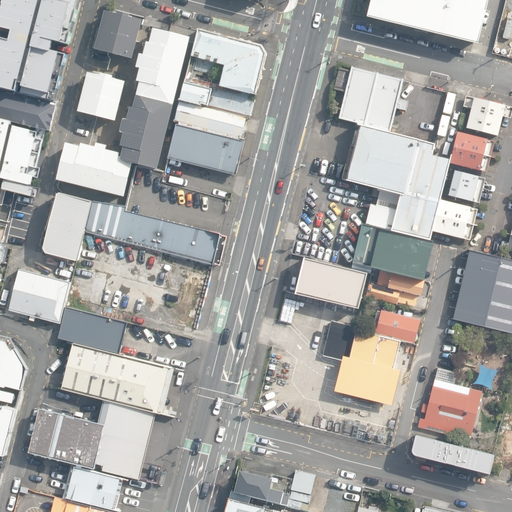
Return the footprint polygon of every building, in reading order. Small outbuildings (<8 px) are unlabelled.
[(5,0),(0,22),(0,25),(13,29),(11,40),(0,36),(0,85),(55,100),(67,54),(55,51),(57,42),(70,45),(81,0),(5,0)] [(372,0),(368,19),(479,46),(490,0),(372,0)] [(511,0),(508,11),(501,37),(502,38),(501,41),(511,43),(511,0)] [(142,21),(105,12),(95,51),(132,60),(142,21)] [(158,169),(190,38),(157,30),(153,42),(149,41),(146,54),(141,53),(138,67),(142,69),(139,80),(141,81),(135,106),(131,105),(128,118),(123,116),(119,132),(123,133),(120,145),(125,146),(123,154),(121,160),(132,162),(158,169)] [(263,45),(199,30),(193,56),(225,65),(221,87),(256,95),(267,54),(263,45)] [(391,133),(405,79),(403,78),(402,79),(380,73),(380,72),(377,72),(377,73),(354,67),(355,66),(352,66),(351,71),(340,68),(335,89),(346,92),(339,118),(358,123),(359,125),(361,125),(391,133)] [(125,83),(86,73),(78,111),(116,122),(125,83)] [(251,116),(256,95),(221,87),(187,81),(183,100),(246,115),(251,116)] [(0,116),(51,129),(57,106),(0,91),(0,116)] [(464,106),(472,108),(467,128),(499,136),(504,116),(511,118),(511,114),(511,106),(506,105),(475,97),(467,95),(464,106)] [(241,138),(246,115),(183,100),(178,122),(241,138)] [(0,187),(35,196),(49,139),(42,128),(0,118),(0,187)] [(245,139),(241,138),(178,122),(170,157),(237,175),(245,139)] [(436,144),(391,133),(361,125),(348,180),(381,188),(402,194),(392,230),(427,238),(432,239),(451,163),(452,159),(433,155),(436,144)] [(496,141),(458,131),(452,159),(451,163),(488,172),(496,141)] [(124,195),(132,162),(121,160),(123,154),(106,150),(107,145),(95,142),(94,145),(83,142),(82,145),(67,142),(58,179),(124,195)] [(480,176),(456,170),(449,195),(480,203),(486,178),(480,177),(480,176)] [(402,194),(381,188),(377,204),(372,203),(366,224),(382,227),(392,230),(402,194)] [(87,231),(94,202),(59,194),(44,250),(80,259),(87,231)] [(472,207),(442,199),(434,231),(471,240),(479,209),(472,207)] [(87,231),(213,263),(221,233),(126,211),(127,208),(94,202),(87,231)] [(371,273),(373,267),(382,227),(366,224),(363,223),(352,268),(369,273),(371,273)] [(435,240),(432,239),(427,238),(392,230),(382,227),(373,267),(381,269),(426,279),(435,240)] [(0,264),(3,265),(8,247),(0,244),(0,264)] [(511,259),(472,248),(456,318),(511,331),(511,259)] [(369,273),(352,268),(306,257),(296,293),(360,308),(369,273)] [(72,280),(22,268),(13,310),(65,325),(72,280)] [(422,295),(426,279),(381,269),(378,284),(401,290),(418,294),(422,295)] [(399,302),(401,290),(378,284),(370,282),(367,296),(398,304),(399,302)] [(401,290),(399,302),(416,306),(418,294),(401,290)] [(130,323),(70,308),(62,338),(122,354),(130,323)] [(418,333),(421,320),(377,309),(372,333),(402,341),(415,344),(415,342),(417,341),(418,340),(418,338),(418,336),(418,335),(418,333)] [(395,368),(402,341),(372,333),(358,330),(358,326),(333,320),(323,355),(343,360),(336,390),(394,405),(402,370),(395,368)] [(13,338),(0,335),(0,383),(24,389),(29,367),(13,338)] [(174,368),(75,345),(64,385),(165,412),(174,368)] [(495,369),(477,364),(472,383),(490,388),(495,369)] [(484,389),(436,379),(424,428),(472,438),(484,389)] [(141,480),(157,413),(104,401),(99,422),(43,408),(32,453),(141,480)] [(19,408),(0,403),(0,452),(10,454),(19,408)] [(499,452),(416,433),(414,445),(414,449),(417,453),(495,472),(499,452)] [(127,478),(76,466),(68,498),(121,511),(127,478)] [(317,476),(297,471),(290,498),(310,503),(317,476)] [(276,480),(241,472),(235,494),(249,498),(281,505),(284,493),(273,490),(276,480)] [(249,498),(235,494),(230,492),(228,500),(248,504),(249,498)] [(115,511),(56,498),(52,511),(115,511)] [(248,504),(228,500),(225,511),(262,511),(264,508),(248,504)]
